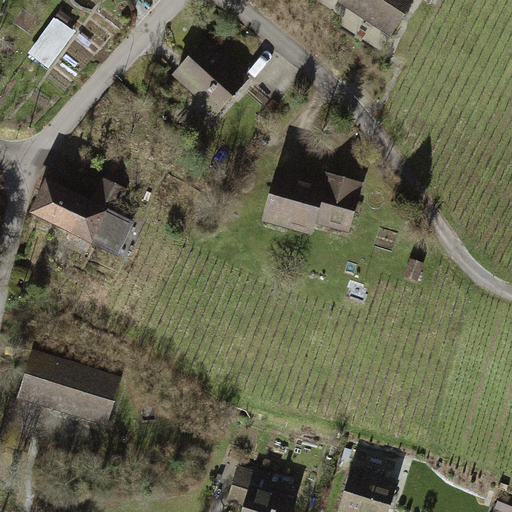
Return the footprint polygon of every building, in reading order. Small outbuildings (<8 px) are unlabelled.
[(321,0),(319,4),(378,42),(404,0),(321,0)] [(51,62),(78,26),(57,11),(30,47),(51,62)] [(242,81),(198,38),(163,74),(208,117),(242,81)] [(100,187),(41,161),(17,217),(76,242),(100,187)] [(311,182),(266,170),(252,222),(302,235),(304,227),(341,236),(354,187),(313,177),(311,182)] [(116,378),(30,350),(2,434),(28,442),(39,409),(99,429),(116,378)] [(373,511),(381,485),(334,471),(322,511),(373,511)] [(278,511),(282,503),(234,487),(225,511),(278,511)]
